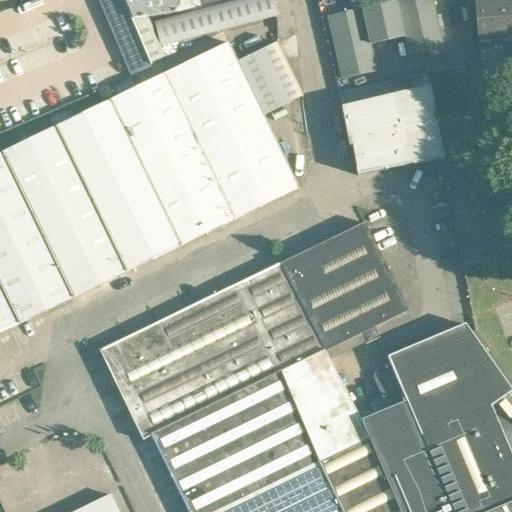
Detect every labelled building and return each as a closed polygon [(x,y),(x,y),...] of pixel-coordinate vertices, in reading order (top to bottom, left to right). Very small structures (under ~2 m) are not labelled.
[(151,63),(135,25),(132,18),(123,0),(98,0),(131,74),(152,65),(151,63)] [(124,0),(132,18),(177,11),(175,0),(124,0)] [(160,47),(278,16),(273,0),(242,0),(154,22),(160,47)] [(199,0),(175,0),(177,11),(201,7),(199,0)] [(432,0),(405,0),(328,17),(342,79),(376,71),(370,44),(404,37),(408,56),(443,48),(432,0)] [(511,0),(493,0),(476,1),(479,42),(481,42),(480,39),(491,38),(491,41),(511,39),(511,0)] [(165,58),(160,47),(148,19),(135,25),(151,63),(165,58)] [(171,71),(164,74),(235,220),(241,217),(299,189),(264,115),(238,62),(229,43),(171,71)] [(277,43),(238,62),(264,115),(302,96),(277,43)] [(436,118),(428,73),(339,89),(349,147),(352,146),(357,175),(444,160),(436,118)] [(164,74),(110,101),(144,173),(180,246),(235,220),(164,74)] [(127,272),(180,246),(144,173),(110,101),(56,127),(127,272)] [(73,298),(127,272),(56,127),(3,153),(73,298)] [(3,153),(0,154),(0,284),(19,324),(73,298),(3,153)] [(326,354),(376,331),(375,327),(408,311),(365,223),(324,243),(282,264),(325,351),(326,354)] [(190,308),(234,396),(281,373),(325,351),(282,264),(208,299),(190,308)] [(0,333),(19,324),(0,284),(0,333)] [(148,438),(148,439),(153,436),(152,435),(234,396),(190,308),(189,308),(185,310),(158,323),(154,325),(126,338),(123,340),(99,351),(101,355),(106,364),(108,368),(117,387),(119,390),(128,409),(129,413),(137,428),(143,441),(148,438)] [(511,390),(465,325),(452,330),(429,340),(388,357),(387,358),(405,402),(452,511),(511,511),(511,456),(491,407),(511,392),(511,390)] [(452,511),(405,402),(361,421),(326,354),(325,351),(281,373),(319,464),(341,511),(452,511)] [(153,436),(148,439),(149,440),(153,439),(160,453),(188,511),(219,511),(319,464),(281,373),(234,396),(152,435),(153,436)] [(341,511),(319,464),(219,511),(341,511)] [(75,511),(118,511),(110,495),(75,511)]
